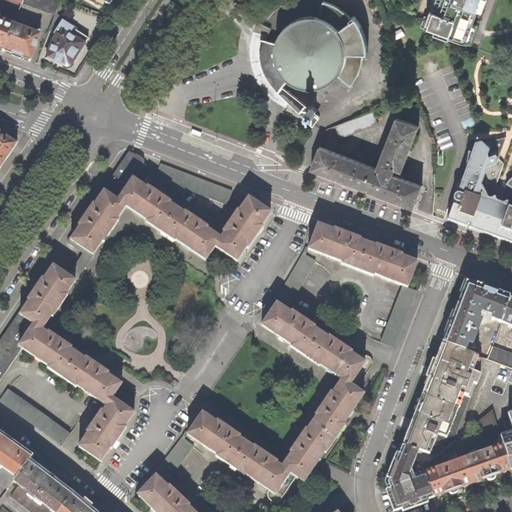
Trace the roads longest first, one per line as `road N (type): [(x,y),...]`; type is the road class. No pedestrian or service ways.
road 1 (residential): [(451,252),(369,457),(369,511)]
road 2 (residential): [(304,197),(108,118)]
road 3 (tertiary): [(0,287),(108,118)]
road 4 (residential): [(451,252),(304,197)]
road 5 (tertiary): [(108,118),(118,81),(169,0)]
road 6 (residential): [(104,493),(0,413)]
road 7 (tertiary): [(155,0),(79,102)]
